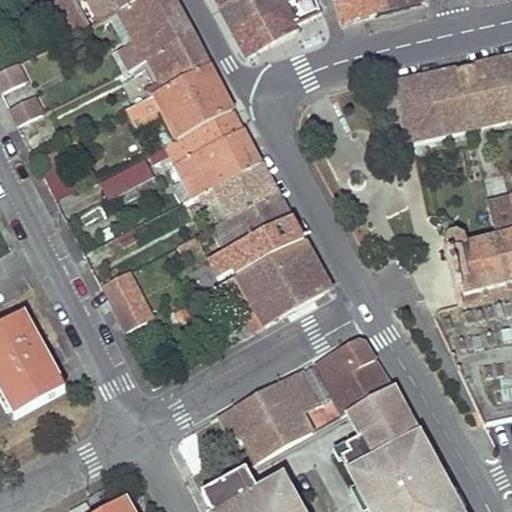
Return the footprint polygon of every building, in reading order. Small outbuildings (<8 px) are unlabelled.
[(90,30),(74,1),(73,0),(64,0),(56,4),(73,39),(90,30)] [(118,15),(147,0),(86,0),(101,24),(109,20),(118,15)] [(192,39),(171,0),(147,0),(118,15),(135,45),(127,49),(120,53),(130,73),(142,66),(148,63),(192,39)] [(235,0),(217,0),(220,5),(219,6),(221,8),(235,0)] [(234,32),(283,5),(280,0),(235,0),(221,8),(234,32)] [(321,13),(315,0),(294,0),(292,1),(302,22),(321,13)] [(341,25),(425,3),(424,0),(341,0),(333,2),(341,25)] [(247,58),(296,30),(294,27),(294,26),(283,5),(234,32),(247,58)] [(135,45),(118,15),(109,20),(127,49),(135,45)] [(209,71),(192,39),(148,63),(161,87),(156,90),(148,94),(152,100),(209,71)] [(130,73),(120,53),(113,56),(123,77),(130,73)] [(511,62),(398,88),(410,143),(511,120),(511,62)] [(161,87),(148,63),(142,66),(156,90),(161,87)] [(0,92),(2,96),(26,84),(16,66),(0,74),(0,92)] [(233,115),(209,71),(152,100),(126,113),(135,132),(164,118),(177,144),(233,115)] [(18,129),(42,116),(33,100),(9,111),(18,129)] [(203,195),(260,166),(233,115),(177,144),(167,149),(172,159),(185,185),(176,189),(184,205),(199,198),(203,195)] [(172,159),(167,149),(151,157),(156,167),(172,159)] [(110,200),(155,179),(145,158),(100,179),(110,200)] [(60,166),(43,175),(57,204),(75,196),(60,166)] [(278,198),(260,166),(203,195),(206,202),(211,210),(221,204),(230,221),(278,198)] [(245,245),(290,221),(278,198),(230,221),(219,227),(212,230),(218,241),(238,231),(245,245)] [(457,306),(458,308),(463,307),(461,299),(482,294),(484,300),(489,299),(487,293),(506,288),(507,294),(511,293),(510,287),(511,286),(511,203),(489,210),(497,240),(474,246),(473,241),(469,242),(470,247),(464,249),(462,242),(456,239),(452,240),(450,241),(447,246),(443,247),(450,277),(457,306)] [(230,221),(221,204),(211,210),(219,227),(230,221)] [(236,279),(304,245),(290,221),(245,245),(209,264),(218,283),(234,274),(236,279)] [(136,243),(131,233),(117,239),(123,250),(136,243)] [(265,330),(330,293),(304,245),(236,279),(265,330)] [(265,330),(236,279),(228,284),(256,335),(265,330)] [(507,294),(506,288),(487,293),(489,299),(484,300),(482,294),(461,299),(463,307),(463,308),(511,295),(511,286),(510,287),(511,293),(507,294)] [(127,335),(153,321),(142,301),(116,314),(127,335)] [(190,322),(185,311),(177,315),(182,325),(190,322)] [(65,393),(24,318),(0,330),(0,392),(15,420),(65,393)] [(392,392),(364,346),(355,345),(315,367),(333,400),(343,420),(348,417),(392,392)] [(315,367),(302,374),(320,408),(333,400),(315,367)] [(302,374),(228,414),(244,443),(257,467),(312,437),(301,418),(320,408),(302,374)] [(455,511),(392,392),(348,417),(361,442),(346,449),(350,457),(342,462),(368,511),(455,511)] [(244,443),(228,414),(219,419),(229,438),(244,443)] [(297,511),(283,484),(258,497),(246,474),(201,498),(208,511),(297,511)]
